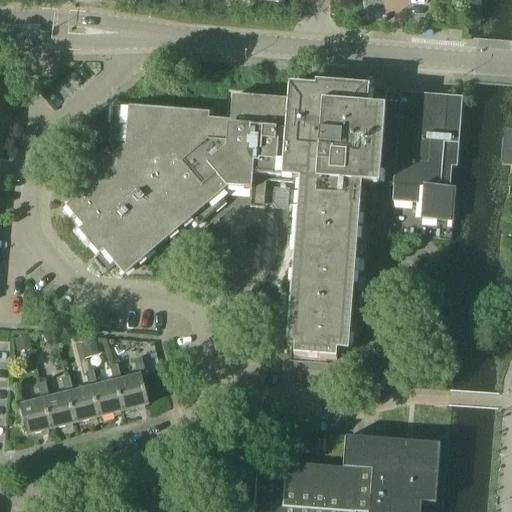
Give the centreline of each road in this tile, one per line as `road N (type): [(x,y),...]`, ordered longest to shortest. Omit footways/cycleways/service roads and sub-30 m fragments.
road 1 (residential): [(239,381),(204,355),(191,317),(160,302),(66,286),(28,242)]
road 2 (residential): [(28,242),(33,157),(127,68),(129,34)]
road 3 (residential): [(36,507),(59,482),(197,418),(239,381)]
road 4 (residential): [(239,381),(265,398),(342,407),(442,401)]
road 5 (secondary): [(314,50),(511,62)]
road 6 (secondary): [(129,34),(314,50)]
road 7 (secondary): [(0,24),(129,34)]
